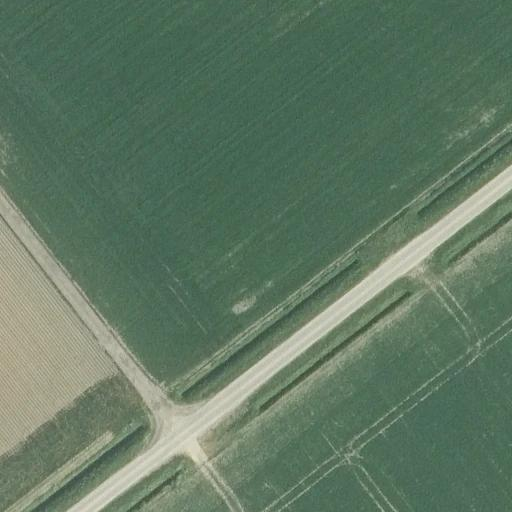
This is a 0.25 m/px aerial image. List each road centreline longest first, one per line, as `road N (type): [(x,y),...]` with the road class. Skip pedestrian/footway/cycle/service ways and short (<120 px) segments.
road 1 (unclassified): [(81,511),(511,175)]
road 2 (track): [(178,435),(0,209)]
